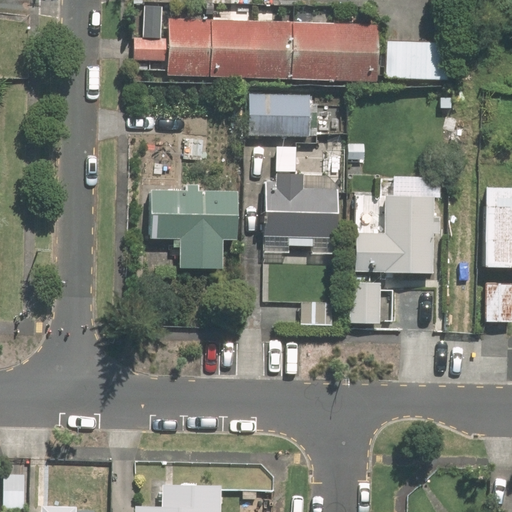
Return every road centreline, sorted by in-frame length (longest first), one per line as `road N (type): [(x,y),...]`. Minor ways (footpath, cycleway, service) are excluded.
road 1 (residential): [(82,0),(73,391)]
road 2 (residential): [(73,391),(341,399)]
road 3 (residential): [(341,399),(511,404)]
